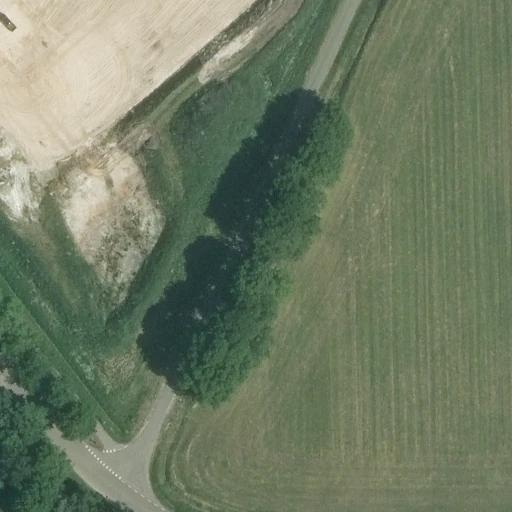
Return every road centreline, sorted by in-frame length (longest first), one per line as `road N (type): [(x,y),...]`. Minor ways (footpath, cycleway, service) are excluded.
road 1 (unclassified): [(123,493),(353,0)]
road 2 (tertiary): [(123,493),(35,414),(0,366)]
